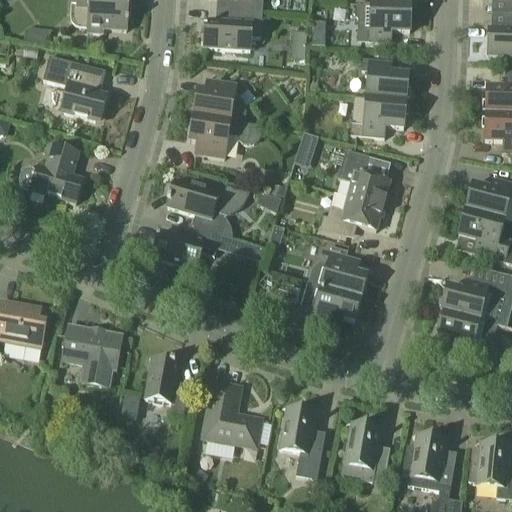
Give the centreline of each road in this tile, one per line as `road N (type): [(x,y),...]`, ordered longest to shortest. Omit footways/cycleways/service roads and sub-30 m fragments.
road 1 (residential): [(382,387),(430,200),(450,0)]
road 2 (residential): [(382,387),(274,357),(100,282)]
road 3 (residential): [(100,282),(155,83),(167,0)]
road 4 (residential): [(511,402),(382,387)]
